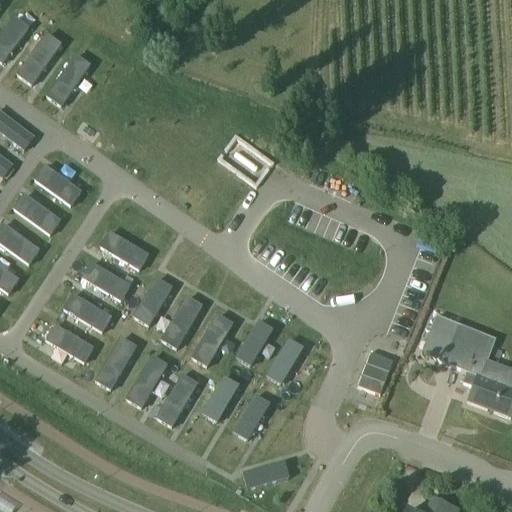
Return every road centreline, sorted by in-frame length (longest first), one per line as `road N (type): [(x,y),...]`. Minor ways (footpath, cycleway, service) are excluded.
road 1 (residential): [(116,180),(345,335),(347,352),(318,431),(325,445),(346,455)]
road 2 (residential): [(3,349),(197,466)]
road 3 (residential): [(3,349),(116,180)]
road 4 (unclassified): [(346,455),(369,432),(388,433),(511,481)]
road 5 (tertiary): [(134,511),(0,438)]
